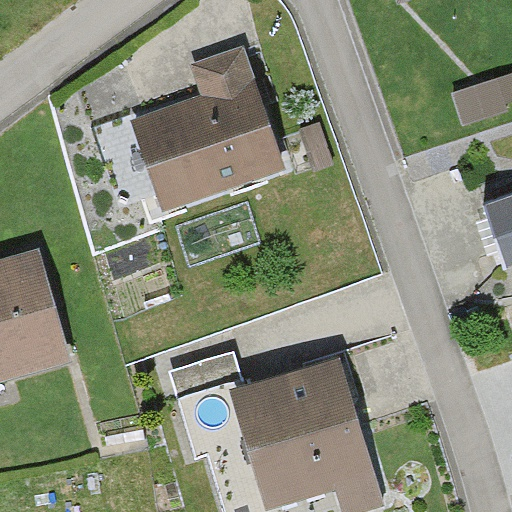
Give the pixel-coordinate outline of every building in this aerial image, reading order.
[(129,113),(161,206),(285,164),(244,44),(194,61),(203,88),(129,113)] [(458,97),(468,125),(511,109),(511,108),(502,81),(458,97)] [(511,198),(486,208),(509,272),(511,271),(511,198)] [(0,265),(0,373),(69,358),(47,255),(0,265)] [(343,365),(234,396),(267,511),(279,511),(336,496),(340,511),(372,511),(385,509),(343,365)]
